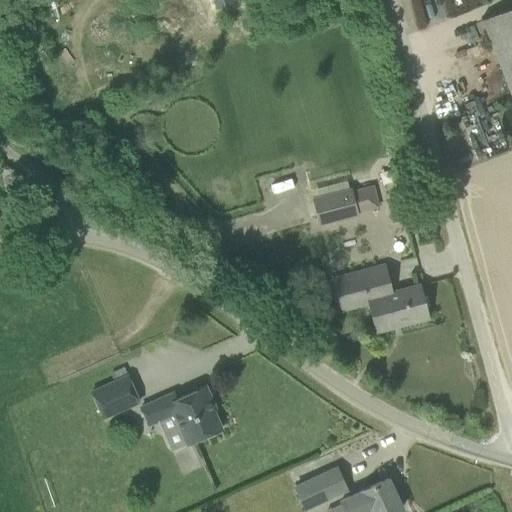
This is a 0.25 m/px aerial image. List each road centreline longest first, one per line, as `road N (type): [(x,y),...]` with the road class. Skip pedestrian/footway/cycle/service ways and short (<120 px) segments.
road 1 (unclassified): [(511,463),(369,403),(159,261),(76,230)]
road 2 (unclassified): [(511,439),(393,0)]
